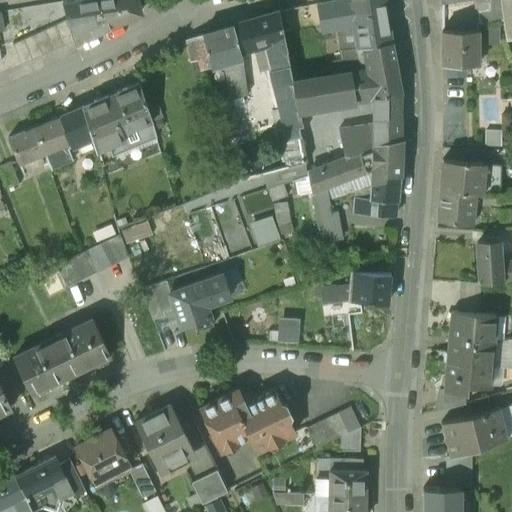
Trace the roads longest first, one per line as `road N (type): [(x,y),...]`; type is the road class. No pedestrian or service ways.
road 1 (residential): [(0,438),(112,391),(212,364),(276,361),(404,376)]
road 2 (residential): [(412,0),(420,158),(404,376)]
road 3 (residential): [(0,93),(242,0)]
road 4 (residential): [(404,376),(404,511)]
